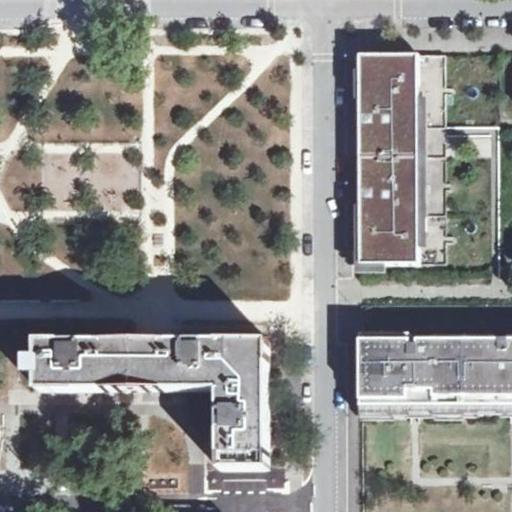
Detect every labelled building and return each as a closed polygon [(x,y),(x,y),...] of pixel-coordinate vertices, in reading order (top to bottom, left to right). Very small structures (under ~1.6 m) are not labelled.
[(342,55),(346,274),(426,273),(422,54),(342,55)] [(194,261),(187,261),(187,269),(198,269),(198,265),(204,264),(203,261),(194,261)] [(416,337),(362,338),(362,408),(511,406),(511,353),(511,354),(511,343),(423,343),(424,350),(417,350),(416,337)] [(223,434),(223,474),(272,473),(271,344),(42,344),(42,389),(223,389),(223,413),(223,434)] [(211,413),(211,434),(223,434),(223,413),(211,413)]
